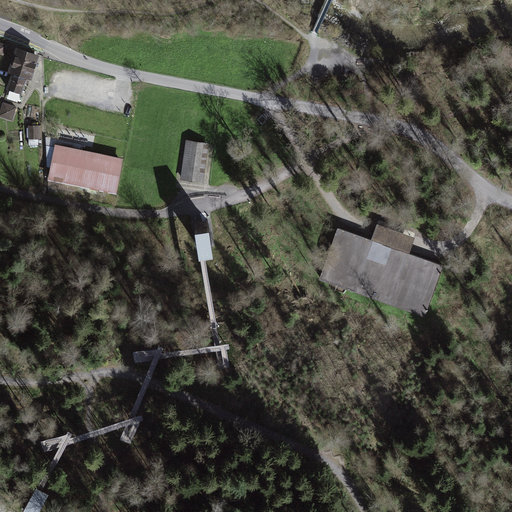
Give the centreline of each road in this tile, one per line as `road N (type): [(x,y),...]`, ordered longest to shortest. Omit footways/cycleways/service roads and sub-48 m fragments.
road 1 (residential): [(511,200),(410,129),(123,73),(0,25)]
road 2 (track): [(366,511),(350,472),(211,406),(116,372),(38,382),(0,377)]
road 3 (track): [(307,160),(345,220),(439,257),(452,254),(473,224),(484,187)]
